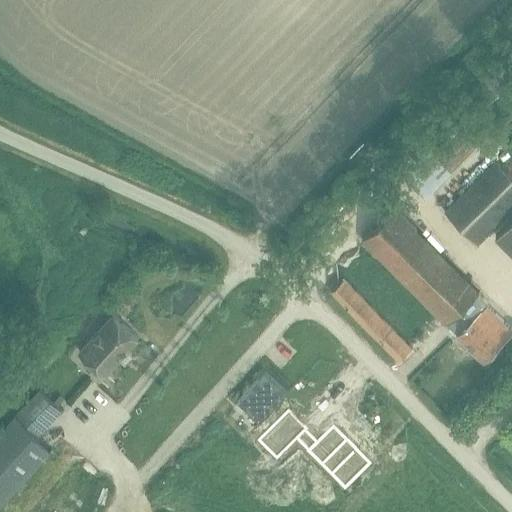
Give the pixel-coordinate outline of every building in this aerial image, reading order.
[(477,241),(511,202),(511,175),(494,159),(445,212),(477,241)] [(482,360),(511,331),(497,316),(493,320),(472,298),(479,291),(396,207),(363,239),(482,360)] [(511,254),(511,216),(493,236),(511,254)] [(330,291),(398,361),(412,348),(344,278),(330,291)] [(113,314),(79,351),(104,374),(138,337),(113,314)] [(427,344),(444,327),(437,320),(420,337),(427,344)] [(265,371),(237,401),(260,421),(287,391),(265,371)] [(39,388),(0,431),(0,504),(51,448),(38,436),(62,409),(39,388)] [(345,485),(370,458),(331,421),(316,437),(306,427),(307,426),(288,408),(258,439),(277,458),(296,438),(306,448),(345,485)]
